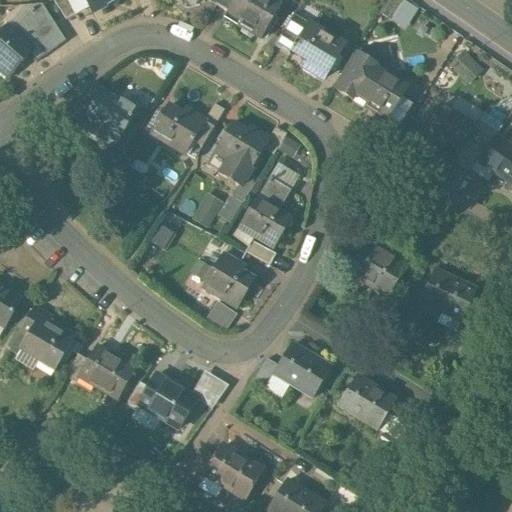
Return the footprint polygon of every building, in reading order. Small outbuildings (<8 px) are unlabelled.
[(85,5),(82,0),(68,0),(77,16),(90,9),(87,4),(85,5)] [(82,0),(85,5),(87,4),(90,9),(93,15),(107,8),(106,5),(111,3),(115,0),(82,0)] [(220,0),(216,7),(228,15),(237,0),(220,0)] [(267,0),(237,0),(228,15),(243,23),(239,29),(261,42),(282,9),(267,0)] [(405,0),(388,0),(379,14),(392,23),(405,0)] [(322,17),(302,5),(294,17),(308,25),(314,29),(322,17)] [(66,43),(41,6),(36,7),(13,33),(26,44),(36,41),(37,43),(46,56),(66,43)] [(294,17),(275,48),(289,57),(292,53),(308,25),(294,17)] [(314,29),(308,25),(292,53),(306,62),(302,67),(324,81),(345,48),(314,29)] [(13,33),(7,28),(0,36),(0,70),(10,79),(34,51),(26,44),(13,33)] [(407,90),(372,69),(374,65),(355,54),(333,90),(352,101),(355,96),(368,104),(365,110),(387,123),(389,120),(399,105),(407,90)] [(120,99),(117,104),(101,95),(102,94),(100,93),(98,97),(84,121),(82,123),(102,136),(100,140),(114,149),(130,124),(138,110),(120,99)] [(90,95),(85,102),(80,103),(75,111),(77,116),(84,121),(98,97),(95,95),(90,95)] [(408,110),(399,105),(389,120),(398,125),(408,110)] [(224,112),(214,106),(203,123),(205,124),(205,125),(213,130),(224,112)] [(474,128),(440,107),(426,130),(427,131),(428,130),(446,141),(444,144),(458,152),(458,153),(465,142),(474,128)] [(203,123),(189,115),(186,120),(168,109),(151,135),(185,157),(193,144),(205,125),(205,124),(203,123)] [(149,117),(138,110),(130,124),(140,130),(149,117)] [(82,123),(70,115),(64,124),(78,132),(81,128),(100,140),(102,136),(82,123)] [(497,138),(477,124),(474,128),(465,142),(458,153),(458,152),(452,162),(471,175),(478,163),(497,138)] [(213,130),(205,125),(193,144),(201,150),(213,130)] [(250,137),(233,126),(216,154),(230,163),(250,175),(264,151),(269,143),(268,142),(253,133),(250,137)] [(285,135),(275,130),(268,142),(269,143),(264,151),(273,156),(285,135)] [(478,163),(511,187),(511,148),(497,138),(478,163)] [(230,163),(216,154),(208,167),(222,176),(230,163)] [(250,175),(230,163),(222,176),(239,186),(242,188),(250,175)] [(250,175),(242,188),(239,186),(232,198),(243,204),(258,180),(250,175)] [(292,193),(272,180),(241,230),(275,251),(292,223),(278,214),(292,193)] [(210,229),(224,201),(208,193),(193,220),(210,229)] [(406,270),(367,245),(348,275),(350,276),(353,272),(367,281),(366,283),(389,297),(406,270)] [(244,269),(224,257),(204,289),(238,311),(255,283),(241,274),(244,269)] [(477,292),(435,272),(421,303),(440,312),(470,326),(476,313),(468,310),(477,292)] [(20,302),(0,289),(0,327),(4,330),(13,315),(12,314),(20,302)] [(421,303),(415,300),(400,332),(424,344),(440,312),(421,303)] [(75,338),(42,319),(44,316),(34,309),(12,345),(39,362),(38,363),(55,373),(75,338)] [(490,320),(476,313),(470,326),(466,333),(480,340),(490,320)] [(331,371),(293,347),(274,377),(276,378),(279,373),(293,382),(291,385),(314,399),(331,371)] [(136,372),(96,348),(79,378),(80,379),(82,375),(97,383),(95,386),(119,400),(136,372)] [(196,401),(156,377),(150,389),(138,408),(140,409),(143,403),(157,411),(155,415),(179,429),(196,401)] [(396,403),(357,379),(338,409),(340,410),(343,405),(356,414),(355,416),(378,431),(396,403)] [(141,384),(127,407),(137,413),(140,409),(138,408),(150,389),(141,384)] [(262,473),(223,448),(215,460),(205,478),(206,479),(209,474),(223,482),(221,486),(245,501),(262,473)] [(202,452),(183,482),(197,491),(205,478),(206,479),(205,478),(215,460),(202,452)] [(319,511),(324,506),(286,482),(266,511),(269,511),(271,508),(277,511),(319,511)]
